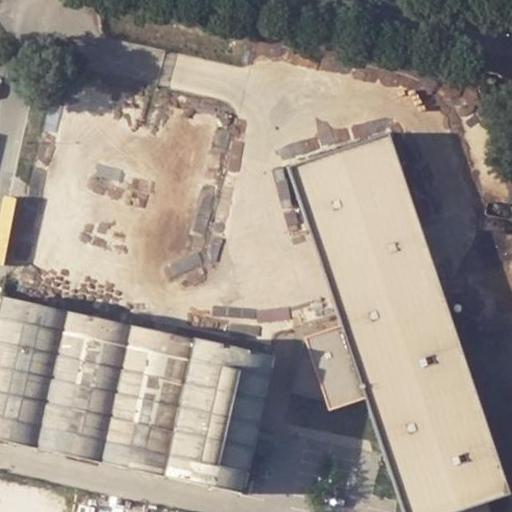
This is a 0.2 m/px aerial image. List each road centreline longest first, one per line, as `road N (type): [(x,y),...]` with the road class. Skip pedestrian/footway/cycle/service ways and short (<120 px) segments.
road 1 (unclassified): [(42,0),(0,208)]
road 2 (tertiary): [(381,0),(511,31)]
